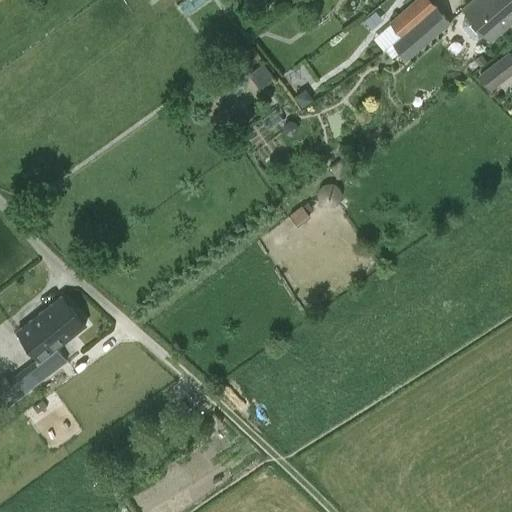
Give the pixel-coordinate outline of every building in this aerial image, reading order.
[(433,0),(413,0),(390,21),(402,35),(437,4),(433,0)] [(469,13),(463,18),(463,24),(474,37),(480,37),(485,33),(490,38),(511,19),(511,0),(473,0),(464,8),(469,13)] [(393,56),(400,50),(408,59),(452,21),(437,4),(402,35),(386,48),(393,56)] [(511,52),(510,50),(479,73),(491,89),(511,73),(511,52)] [(275,77),(263,62),(249,73),(260,88),(275,77)] [(301,93),(295,97),(302,108),(314,101),(309,94),(301,93)] [(303,204),(300,206),(290,214),(299,225),(312,215),(303,204)] [(10,380),(6,375),(0,380),(0,391),(10,404),(66,360),(57,347),(86,325),(62,295),(18,330),(41,359),(37,363),(35,361),(10,380)]
